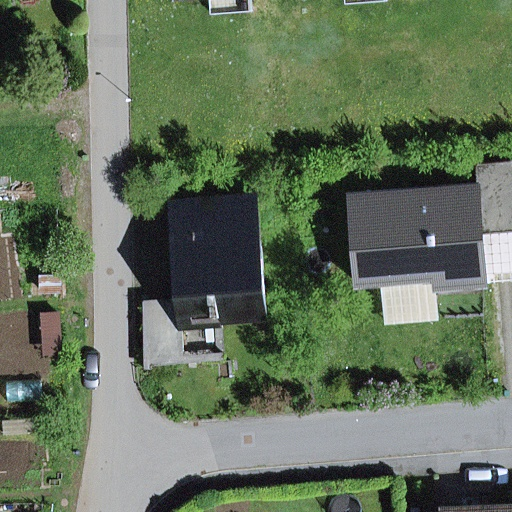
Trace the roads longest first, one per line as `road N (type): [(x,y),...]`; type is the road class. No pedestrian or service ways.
road 1 (residential): [(111,443),(108,0)]
road 2 (residential): [(511,422),(111,443)]
